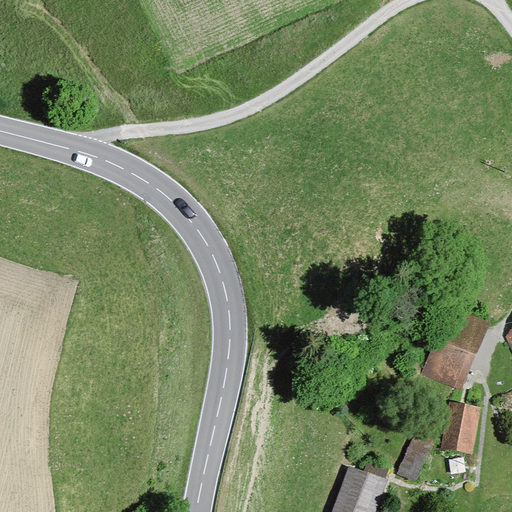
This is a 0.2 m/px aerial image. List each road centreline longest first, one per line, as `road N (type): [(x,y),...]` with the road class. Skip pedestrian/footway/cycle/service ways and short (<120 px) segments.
road 1 (secondary): [(196,511),(228,352),(227,302),(208,246),(144,179),(92,155),(0,131)]
road 2 (track): [(54,145),(244,110),(406,0)]
